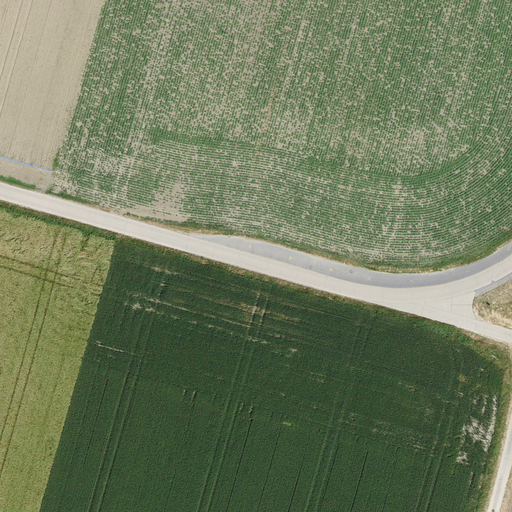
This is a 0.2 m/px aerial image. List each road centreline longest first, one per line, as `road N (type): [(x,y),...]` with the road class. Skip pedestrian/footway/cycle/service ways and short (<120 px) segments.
road 1 (unclassified): [(511,266),(424,298),(357,292),(0,193)]
road 2 (track): [(511,337),(357,292)]
